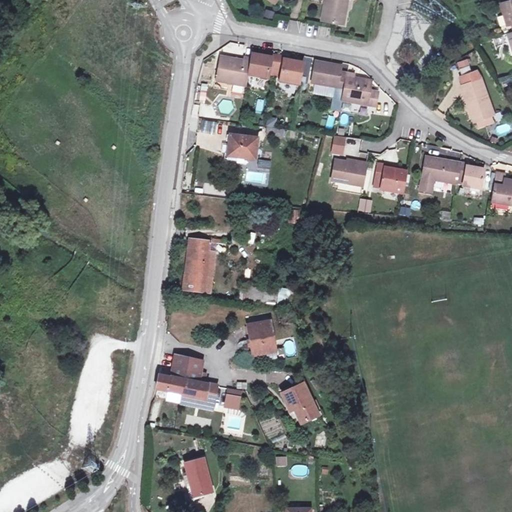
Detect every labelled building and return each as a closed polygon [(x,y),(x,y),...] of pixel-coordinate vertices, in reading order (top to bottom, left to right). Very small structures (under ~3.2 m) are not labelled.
[(329,22),(345,25),(348,0),(326,0),(325,5),(331,6),(329,22)] [(511,0),(502,4),(508,25),(511,23),(511,0)] [(331,6),(325,5),(322,21),(329,22),(331,6)] [(251,59),(249,75),(268,79),(270,68),(276,69),(278,56),(265,54),(265,56),(252,54),(251,59)] [(291,59),(278,56),(276,69),(282,70),(280,81),(299,84),(303,64),(291,61),(291,59)] [(232,81),(247,83),(249,75),(251,59),(244,58),(243,62),(230,60),(230,59),(221,57),(217,81),(232,84),(232,81)] [(460,73),(471,71),(468,59),(458,62),(460,73)] [(316,62),(312,83),(336,87),(345,89),(347,74),(340,72),(341,66),(316,62)] [(462,86),(475,122),(476,121),(493,115),(494,115),(482,79),(477,71),(462,77),(465,85),(462,86)] [(343,99),(342,101),(375,107),(378,93),(369,91),(371,81),(355,78),(355,75),(347,74),(345,89),(343,99)] [(336,87),(334,97),(343,99),(345,89),(336,87)] [(476,121),(479,129),(495,123),(493,115),(476,121)] [(214,134),(216,122),(202,120),(200,132),(214,134)] [(509,124),(495,126),(497,135),(511,132),(509,124)] [(267,128),(266,136),(284,138),(285,130),(267,128)] [(231,135),(228,156),(256,160),(258,139),(231,135)] [(333,136),(332,154),(359,156),(360,139),(333,136)] [(426,157),(420,191),(432,193),(434,180),(457,184),(457,183),(461,163),(426,157)] [(347,162),(336,161),(332,181),(363,186),(367,162),(359,161),(359,162),(359,165),(347,162)] [(374,188),(381,190),(385,168),(400,171),(401,167),(378,162),(374,188)] [(461,163),(457,183),(464,185),(464,186),(482,189),(485,170),(467,167),(468,164),(461,163)] [(385,168),(381,190),(403,194),(407,172),(400,171),(385,168)] [(496,173),(491,203),(510,206),(511,195),(511,188),(503,187),(504,180),(505,175),(496,173)] [(359,198),(357,211),(370,213),(373,201),(359,198)] [(291,210),(290,224),(302,224),(302,211),(291,210)] [(452,212),(439,211),(438,219),(450,221),(452,212)] [(0,240),(11,241),(11,229),(0,228),(0,240)] [(211,293),(216,252),(210,252),(211,242),(189,239),(184,290),(211,293)] [(240,287),(239,300),(246,301),(248,288),(240,287)] [(248,288),(246,301),(257,302),(259,289),(248,288)] [(259,289),(257,302),(277,305),(279,292),(259,289)] [(279,292),(277,305),(285,306),(287,291),(279,290),(279,292)] [(291,312),(278,311),(277,322),(290,323),(291,312)] [(277,352),(271,321),(248,326),(253,356),(277,352)] [(159,376),(156,389),(205,399),(208,385),(199,383),(203,361),(201,361),(175,355),(171,378),(159,376)] [(318,415),(304,385),(283,394),(291,411),(295,409),(302,423),(318,415)] [(240,410),(242,390),(225,388),(223,408),(240,410)] [(276,457),(276,467),(287,466),(286,456),(276,457)] [(213,492),(204,459),(185,464),(194,497),(213,492)]
